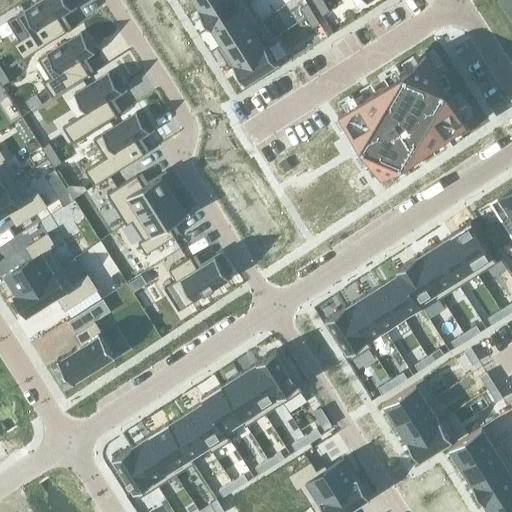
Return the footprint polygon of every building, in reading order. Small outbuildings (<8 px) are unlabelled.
[(20,40),(13,44),(23,59),(68,31),(59,17),(73,8),(71,6),(75,3),(73,0),(41,0),(17,16),(29,34),(20,40)] [(195,0),(200,8),(213,0),(195,0)] [(200,8),(199,8),(205,18),(211,27),(249,3),(247,0),(213,0),(200,8)] [(324,1),(317,6),(323,16),(331,12),(324,1)] [(307,2),(300,7),(307,17),(314,13),(307,2)] [(211,28),(210,29),(211,30),(213,29),(223,44),(221,46),(218,47),(218,48),(253,26),(253,27),(261,22),(249,3),(211,27),(211,28)] [(314,13),(307,17),(313,28),(321,23),(314,13)] [(253,26),(218,48),(219,49),(224,46),(234,61),(229,64),(229,65),(233,63),(234,64),(264,44),(253,27),(253,26)] [(82,31),(39,59),(51,77),(44,82),(54,97),(90,74),(82,60),(95,51),(82,31)] [(264,44),(234,64),(246,83),(278,63),(265,43),(264,44)] [(427,54),(339,110),(381,176),(469,119),(427,54)] [(87,112),(63,127),(73,142),(118,114),(109,100),(123,91),(121,89),(125,86),(117,73),(118,73),(116,70),(114,71),(115,71),(111,74),(110,71),(75,93),(87,112)] [(3,71),(0,73),(0,80),(3,86),(10,82),(3,71)] [(106,157),(86,170),(95,185),(145,153),(137,140),(150,131),(149,129),(153,126),(145,113),(146,113),(144,110),(142,111),(139,113),(137,111),(94,139),(106,157)] [(18,133),(28,126),(23,118),(13,124),(18,133)] [(49,143),(42,147),(48,157),(55,153),(49,143)] [(0,189),(14,181),(2,163),(7,160),(0,149),(0,189)] [(55,153),(48,157),(55,168),(62,163),(55,153)] [(138,174),(107,193),(127,224),(132,221),(132,220),(175,193),(174,192),(180,189),(178,187),(170,175),(166,178),(163,173),(144,185),(138,174)] [(14,181),(0,189),(0,216),(9,211),(17,224),(47,205),(38,191),(25,199),(14,181)] [(511,188),(500,196),(491,202),(511,234),(511,188)] [(74,200),(69,192),(60,199),(65,206),(74,200)] [(175,193),(132,220),(132,221),(144,239),(139,242),(146,254),(176,235),(169,225),(188,213),(175,193)] [(472,221),(452,233),(478,274),(497,262),(472,221)] [(33,257),(6,274),(18,292),(16,293),(17,294),(62,265),(51,247),(55,245),(48,233),(27,247),(33,257)] [(452,234),(434,245),(460,285),(478,274),(452,233),(452,234)] [(417,256),(416,256),(442,297),(460,285),(434,245),(417,256)] [(191,256),(170,269),(176,280),(173,281),(187,303),(191,301),(192,302),(197,299),(196,297),(204,292),(205,294),(207,292),(206,291),(230,276),(228,274),(233,271),(227,261),(227,260),(225,257),(225,258),(222,254),(218,257),(216,254),(198,266),(191,256)] [(416,256),(397,268),(399,272),(400,271),(422,305),(421,306),(423,309),(442,297),(416,256)] [(62,265),(17,294),(29,313),(57,295),(66,309),(97,289),(88,274),(74,283),(62,265)] [(399,272),(382,283),(403,317),(421,306),(422,305),(400,271),(399,272)] [(382,283),(364,295),(385,329),(403,317),(382,283)] [(346,305),(345,306),(367,340),(368,340),(385,329),(364,295),(346,305)] [(511,302),(501,309),(505,316),(511,311),(511,302)] [(334,313),(326,318),(331,325),(352,359),(372,346),(368,340),(367,340),(345,306),(334,313)] [(75,333),(96,320),(89,309),(67,322),(75,333)] [(501,309),(488,317),(492,324),(505,316),(501,309)] [(59,357),(58,358),(60,361),(59,362),(60,363),(61,362),(65,369),(64,369),(65,370),(66,371),(65,371),(66,372),(71,378),(70,379),(70,380),(71,379),(73,383),(74,382),(74,381),(77,379),(77,380),(79,379),(78,379),(84,375),(84,376),(85,375),(85,374),(114,356),(115,356),(116,356),(102,333),(103,332),(96,320),(75,333),(81,344),(59,358),(59,357)] [(477,325),(464,333),(468,339),(481,331),(477,325)] [(464,333),(451,341),(456,347),(468,339),(464,333)] [(472,347),(465,351),(473,364),(480,360),(472,347)] [(440,348),(428,356),(432,362),(445,354),(440,348)] [(277,349),(258,361),(284,402),(303,390),(277,349)] [(428,356),(415,364),(419,370),(432,362),(428,356)] [(257,362),(240,373),(265,413),(284,402),(258,361),(257,361),(257,362)] [(404,371),(391,379),(396,386),(408,378),(404,371)] [(488,372),(481,376),(489,389),(495,384),(488,372)] [(222,383),(221,384),(243,418),(242,419),(246,425),(265,413),(240,373),(222,384),(222,383)] [(424,378),(384,403),(396,422),(429,401),(430,402),(437,398),(424,378)] [(391,379),(379,387),(383,394),(396,386),(391,379)] [(221,384),(202,396),(205,400),(205,399),(225,430),(226,429),(242,419),(243,418),(221,384)] [(495,384),(489,389),(497,401),(503,397),(495,384)] [(205,400),(187,411),(209,445),(208,445),(212,452),(232,439),(226,429),(225,430),(205,399),(205,400)] [(429,401),(396,422),(408,440),(441,419),(440,418),(430,402),(429,401)] [(170,421),(169,422),(190,456),(191,456),(208,445),(209,445),(187,411),(170,422),(170,421)] [(441,419),(408,440),(420,459),(460,434),(447,414),(440,418),(441,419)] [(332,426),(328,419),(321,423),(325,430),(332,426)] [(169,422),(150,433),(176,474),(195,462),(191,456),(190,456),(169,422)] [(483,426),(449,447),(462,466),(495,445),(494,444),(483,426)] [(318,428),(305,436),(309,443),(322,435),(318,428)] [(133,444),(132,445),(158,486),(176,474),(150,433),(149,434),(150,434),(133,445),(133,444)] [(305,436),(292,444),(297,451),(309,443),(305,436)] [(495,445),(462,466),(473,484),(511,459),(511,457),(501,440),(494,444),(495,445)] [(132,445),(113,457),(139,498),(158,486),(132,445)] [(281,451),(268,459),(273,466),(286,458),(281,451)] [(311,462),(290,476),(298,487),(300,486),(312,505),(357,476),(344,456),(318,473),(311,462)] [(268,459),(256,467),(260,474),(273,466),(268,459)] [(511,459),(473,484),(485,502),(511,484),(511,459)] [(245,474),(232,482),(236,489),(249,481),(245,474)] [(357,476),(312,505),(316,511),(346,511),(371,496),(358,475),(357,476)] [(232,482),(219,490),(224,497),(236,489),(232,482)] [(511,484),(485,502),(490,511),(508,511),(511,510),(511,484)] [(218,499),(211,503),(216,511),(225,511),(226,511),(222,505),(218,500),(218,499)]
